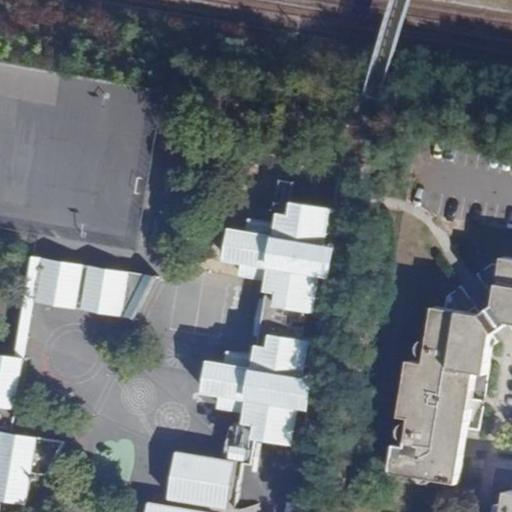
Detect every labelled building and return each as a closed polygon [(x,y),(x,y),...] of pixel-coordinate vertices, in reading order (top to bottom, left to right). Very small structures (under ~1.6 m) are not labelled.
[(213,363),(208,393),(225,396),(224,408),(250,412),(248,424),(262,425),(260,437),(297,443),(312,342),(300,340),(306,309),(317,310),(334,210),(299,204),(296,216),(283,214),(281,224),(255,220),(252,232),(234,229),(229,259),(247,262),(244,275),(272,279),(260,357),(232,353),(230,366),(213,363)] [(159,277),(30,255),(23,300),(134,319),(159,277)] [(497,332),(510,323),(511,326),(511,257),(506,257),(499,291),(491,297),(497,305),(494,317),(482,315),(477,307),(471,312),(437,307),(431,339),(425,340),(421,346),(420,351),(424,359),(426,360),(425,364),(411,362),(402,417),(412,418),(411,423),(406,423),(402,429),(401,436),(402,439),(404,442),(406,443),(407,443),(407,447),(398,446),(393,475),(460,485),(479,374),(489,376),(495,346),(502,341),(497,334),(497,332)] [(0,354),(0,406),(18,410),(26,359),(0,354)] [(4,432),(0,457),(0,499),(29,504),(38,438),(4,432)] [(180,452),(173,499),(230,509),(237,461),(180,452)] [(511,511),(511,490),(511,491),(508,506),(499,505),(498,511),(511,511)]
